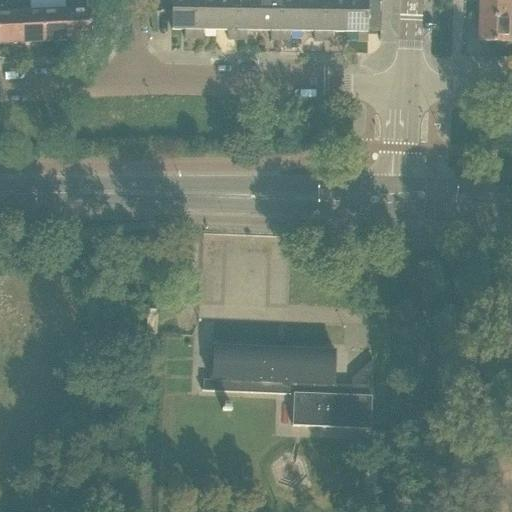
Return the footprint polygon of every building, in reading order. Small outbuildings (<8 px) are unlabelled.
[(29,0),(19,1),(19,13),(21,43),(44,42),(42,12),(29,12),(29,0)] [(64,0),(41,0),(42,12),(44,42),(67,41),(65,11),(64,0)] [(184,40),(193,40),(193,0),(171,0),(171,30),(184,31),(184,40)] [(203,31),(215,31),(215,0),(193,0),(193,40),(202,40),(203,31)] [(227,41),(236,41),(236,0),(215,0),(215,31),(227,31),(227,41)] [(246,31),(258,32),(258,0),(236,0),(236,41),(246,41),(246,31)] [(258,0),(258,32),(270,32),(270,41),(279,41),(279,0),(258,0)] [(289,32),(301,32),(301,0),(279,0),(279,41),(289,41),(289,32)] [(313,42),(323,42),(323,0),(301,0),(301,32),(313,32),(313,42)] [(332,33),(344,33),(344,0),(323,0),(323,42),(332,42),(332,33)] [(344,0),(344,33),(357,33),(356,42),(366,42),(367,0),(344,0)] [(479,0),(479,18),(510,19),(510,0),(479,0)] [(89,10),(65,11),(67,41),(90,40),(89,10)] [(19,13),(0,13),(0,43),(21,43),(19,13)] [(510,19),(479,18),(478,43),(509,44),(510,19)] [(147,311),(146,334),(156,335),(157,311),(148,310),(147,310),(147,311)] [(212,351),(210,392),(233,393),(243,394),(293,396),(292,427),(349,429),(369,430),(372,360),(352,379),(351,387),(333,386),(334,353),(275,350),(212,348),(212,351)]
